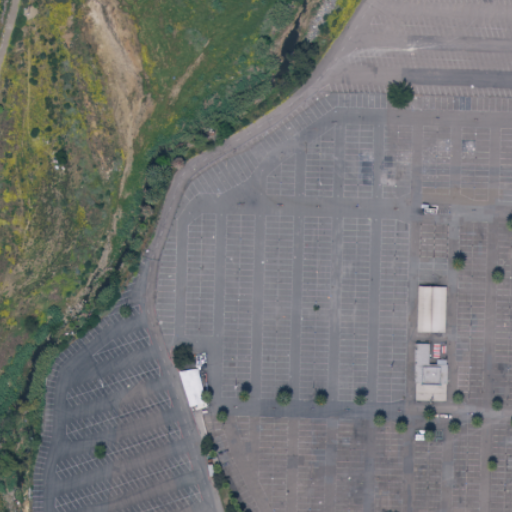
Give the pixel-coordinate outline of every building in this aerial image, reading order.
[(372,125),(360,125),(360,147),(371,148),(372,125)] [(396,157),(397,126),(384,125),(383,156),(396,157)] [(411,126),(398,126),(397,162),(411,163),(411,126)] [(423,139),(449,139),(449,127),(423,127),(423,139)] [(511,165),(511,128),(501,128),(500,143),(511,143),(511,148),(501,148),(500,165),(511,165)] [(435,194),(447,195),(447,170),(435,170),(435,194)] [(396,175),(387,175),(387,184),(396,184),(396,175)] [(409,175),(397,175),(397,192),(409,193),(409,175)] [(473,191),(473,181),(462,180),(462,191),(473,191)] [(433,190),(433,182),(421,181),(421,190),(433,190)] [(369,186),(358,186),(358,198),(369,198),(369,186)] [(409,222),(382,221),(381,263),(392,263),(392,251),(396,251),(395,267),(408,268),(409,222)] [(461,222),(460,261),(471,261),(472,234),(486,235),(486,223),(461,222)] [(497,241),(509,241),(509,223),(497,223),(497,241)] [(368,243),(368,232),(357,232),(357,244),(368,243)] [(420,251),(431,251),(431,240),(421,240),(420,251)] [(510,247),(496,247),(496,265),(509,266),(510,247)] [(344,267),(358,267),(358,263),(368,263),(368,257),(344,257),(344,267)] [(431,281),(431,257),(419,257),(419,281),(431,281)] [(407,299),(407,268),(400,268),(400,276),(394,276),(394,299),(407,299)] [(368,291),(368,273),(357,273),(357,292),(368,291)] [(511,283),(496,284),(496,296),(511,295),(511,283)] [(446,287),(420,287),(419,332),(445,333),(446,287)] [(369,292),(355,292),(355,304),(369,304),(369,292)] [(393,314),(394,299),(380,299),(379,314),(393,314)] [(456,332),(469,332),(469,301),(457,301),(456,332)] [(494,326),(507,327),(508,311),(495,310),(494,326)] [(456,362),(469,362),(469,350),(483,351),(484,326),(471,326),(471,335),(456,335),(456,362)] [(368,329),(354,329),(353,347),(368,347),(368,329)] [(511,333),(494,333),(494,344),(511,344),(511,333)] [(392,335),(378,335),(378,353),(391,353),(392,335)] [(404,401),(407,341),(392,340),(391,372),(399,373),(398,385),(391,385),(392,378),(383,378),(384,359),(378,358),(376,399),(404,401)] [(429,344),(417,344),(416,401),(447,401),(448,367),(429,366),(429,344)] [(345,364),(345,358),(351,358),(351,352),(339,352),(340,364),(345,364)] [(366,353),(354,353),(354,365),(366,364),(366,353)] [(493,375),(508,375),(508,393),(511,393),(511,369),(506,370),(506,363),(494,363),(493,375)] [(176,373),(178,378),(183,377),(185,386),(191,385),(192,390),(189,391),(190,396),(201,393),(195,368),(176,373)] [(338,399),(365,400),(365,390),(349,389),(350,372),(339,371),(338,399)] [(366,372),(357,372),(357,389),(367,389),(366,372)] [(458,382),(457,399),(468,399),(467,405),(481,405),(482,381),(468,381),(468,382),(458,382)] [(508,405),(508,391),(498,391),(498,405),(508,405)] [(338,432),(364,433),(364,421),(338,420),(338,432)] [(511,425),(494,425),(494,442),(511,442),(511,425)] [(480,466),(479,426),(453,426),(454,466),(480,466)] [(403,476),(404,427),(376,427),(375,463),(390,463),(390,476),(403,476)] [(443,433),(430,433),(429,447),(443,447),(443,433)] [(351,444),(363,444),(363,435),(352,434),(351,444)] [(363,451),(348,451),(348,438),(337,438),(336,475),(349,475),(349,499),(362,499),(363,451)] [(441,490),(442,448),(433,447),(433,455),(429,455),(429,441),(416,440),(415,463),(429,464),(428,489),(441,490)] [(504,455),(504,443),(491,443),(491,455),(504,455)] [(413,489),(426,489),(427,464),(414,464),(413,489)] [(386,482),(387,471),(376,469),(375,481),(386,482)] [(464,489),(464,478),(455,478),(455,489),(464,489)] [(505,498),(504,504),(511,503),(511,479),(500,479),(500,485),(492,485),(492,497),(505,498)] [(373,511),(385,511),(386,495),(374,494),(373,511)] [(423,511),(424,494),(412,494),(411,511),(423,511)] [(362,500),(348,499),(348,511),(362,511),(362,500)]
